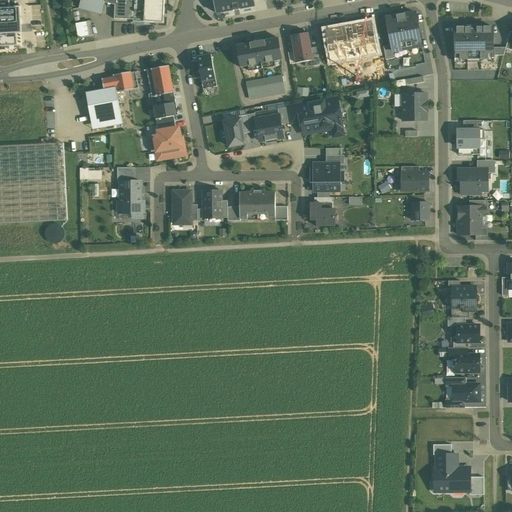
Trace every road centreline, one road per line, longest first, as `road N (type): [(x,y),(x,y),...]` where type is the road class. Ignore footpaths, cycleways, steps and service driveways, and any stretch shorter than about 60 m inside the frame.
road 1 (track): [(0,260),(441,235)]
road 2 (residential): [(427,0),(441,79),(442,243),(493,248)]
road 3 (residential): [(493,248),(495,446),(511,446)]
road 4 (residential): [(191,37),(392,0)]
road 5 (residential): [(0,75),(178,40)]
road 6 (residential): [(204,175),(290,175),(295,244)]
road 7 (residential): [(204,175),(178,40)]
